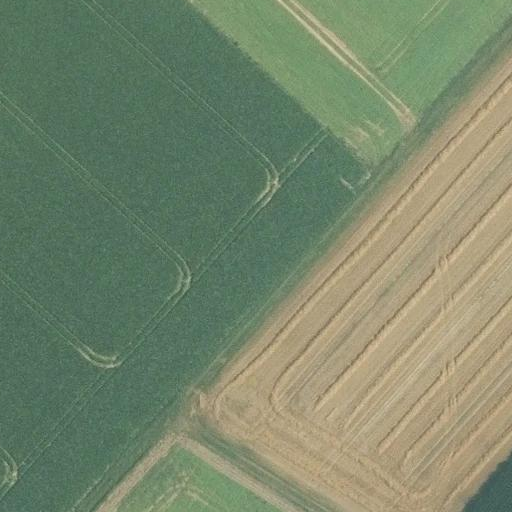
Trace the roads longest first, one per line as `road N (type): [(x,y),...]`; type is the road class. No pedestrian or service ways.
road 1 (track): [(172,426),(511,38)]
road 2 (track): [(316,511),(172,426)]
